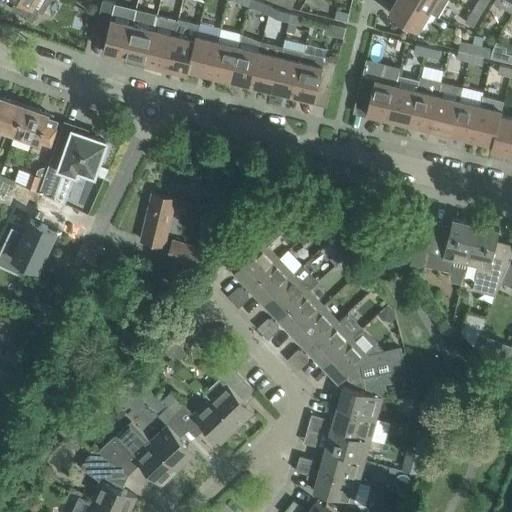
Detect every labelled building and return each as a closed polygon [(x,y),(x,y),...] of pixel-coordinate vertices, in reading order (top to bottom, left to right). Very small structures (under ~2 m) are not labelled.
[(15,0),(11,8),(33,21),(39,10),(43,12),(50,0),(15,0)] [(125,56),(136,9),(135,13),(114,8),(116,1),(109,0),(102,0),(95,32),(107,35),(103,51),(125,56)] [(263,0),(250,0),(249,5),(268,12),(272,4),(263,0)] [(418,29),(429,10),(412,0),(395,0),(389,12),(418,29)] [(412,0),(429,10),(438,15),(447,0),(412,0)] [(476,0),(471,10),(479,15),(488,0),(476,0)] [(289,21),(292,11),(279,8),(276,17),(289,21)] [(146,61),(157,14),(145,11),(144,14),(137,12),(137,9),(136,9),(125,56),(146,61)] [(337,9),(335,17),(346,20),(348,11),(337,9)] [(473,26),(479,15),(471,10),(464,21),(473,26)] [(301,24),(303,14),(292,11),(289,21),(301,24)] [(167,66),(179,17),(178,17),(178,19),(157,14),(146,61),(167,66)] [(179,17),(167,66),(188,72),(189,67),(197,34),(200,22),(190,20),(179,17)] [(252,83),(260,50),(262,40),(242,32),(239,45),(231,78),(252,83)] [(210,73),(218,39),(197,34),(189,67),(210,73)] [(231,78),(239,45),(218,39),(210,73),(231,78)] [(471,52),(473,43),(460,40),(458,48),(471,52)] [(508,45),(495,41),(493,47),(492,48),(490,57),(511,62),(511,59),(511,52),(506,51),(508,45)] [(426,55),(428,46),(415,43),(413,52),(426,55)] [(492,48),(493,47),(473,43),(471,52),(484,55),(490,57),(492,48)] [(294,93),(304,50),(283,45),(281,55),(273,88),(294,93)] [(428,46),(426,55),(438,58),(440,48),(428,46)] [(469,61),(471,52),(458,48),(456,57),(469,61)] [(273,88),(281,55),(260,50),(252,83),(273,88)] [(337,61),(325,58),(326,55),(304,50),(294,93),(315,99),(319,83),(331,86),(337,61)] [(483,55),(484,55),(471,52),(469,61),(482,63),(483,55)] [(510,76),(511,67),(511,66),(499,63),(497,73),(510,76)] [(398,76),(376,71),(364,68),(358,93),(370,96),(366,111),(389,117),(397,83),(396,83),(398,76)] [(397,83),(389,117),(410,122),(418,89),(417,88),(419,78),(399,73),(398,76),(396,83),(397,83)] [(439,94),(438,94),(441,81),(420,76),(419,78),(417,88),(418,89),(410,122),(430,127),(439,94)] [(439,94),(430,127),(451,132),(460,99),(463,87),(441,81),(438,94),(439,94)] [(481,104),(472,137),(493,142),(492,146),(492,147),(501,114),(502,109),(504,100),(482,94),(480,104),(481,104)] [(15,132),(25,104),(0,95),(0,96),(0,145),(0,146),(6,129),(15,132)] [(472,137),(480,104),(460,99),(451,132),(472,137)] [(25,104),(15,132),(51,145),(57,129),(56,128),(58,120),(48,117),(50,112),(25,104)] [(511,151),(511,116),(501,114),(492,147),(511,151)] [(54,198),(65,168),(76,172),(78,167),(94,173),(100,157),(104,158),(108,146),(104,145),(106,141),(73,129),(69,140),(58,136),(45,173),(39,190),(54,198)] [(35,188),(39,175),(30,171),(25,184),(35,188)] [(40,222),(44,214),(59,221),(67,203),(54,198),(39,190),(35,188),(25,184),(18,181),(10,198),(38,212),(34,220),(31,218),(25,231),(12,225),(0,250),(0,263),(22,274),(23,273),(21,272),(26,261),(39,267),(56,230),(40,222)] [(164,244),(176,197),(152,192),(141,239),(164,244)] [(241,246),(231,255),(240,264),(234,269),(249,285),(279,257),(267,244),(296,217),(284,205),(241,246)] [(466,261),(475,222),(453,216),(446,244),(429,240),(423,264),(452,271),(455,258),(466,261)] [(501,281),(511,254),(511,243),(497,239),(500,228),(475,222),(466,261),(479,264),(473,288),(495,294),(501,281)] [(308,232),(313,239),(319,233),(314,227),(308,232)] [(203,246),(172,237),(166,258),(197,267),(203,246)] [(429,240),(417,237),(411,261),(423,264),(429,240)] [(329,241),(321,249),(329,257),(338,248),(330,240),(329,241)] [(511,254),(501,281),(511,286),(511,285),(511,254)] [(264,300),(293,272),(279,257),(249,285),(264,300)] [(278,316),(308,288),(317,279),(302,263),(293,272),(264,300),(278,316)] [(233,300),(245,289),(242,286),(238,286),(228,295),(233,300)] [(374,287),(367,294),(375,302),(382,296),(374,287)] [(294,332),(323,304),(308,288),(278,316),(294,332)] [(233,300),(238,307),(249,297),(249,293),(245,289),(233,300)] [(309,348),(338,320),(323,304),(294,332),(309,348)] [(460,327),(474,346),(487,316),(467,311),(465,325),(460,327)] [(262,331),(274,320),(271,317),(268,317),(257,327),(262,331)] [(262,331),(268,338),(278,328),(279,325),(274,320),(262,331)] [(323,363),(353,335),(338,320),(309,348),(323,363)] [(353,335),(323,363),(339,380),(347,373),(348,380),(378,373),(394,369),(408,366),(405,350),(401,351),(400,346),(386,349),(387,351),(372,355),(371,355),(369,352),(353,335)] [(182,346),(183,345),(174,336),(162,347),(171,356),(177,362),(187,352),(182,346)] [(6,349),(18,354),(22,345),(10,340),(6,349)] [(497,349),(494,354),(505,359),(507,353),(511,345),(500,340),(497,349)] [(14,361),(18,354),(6,349),(3,356),(14,361)] [(292,363),(304,352),(301,349),(298,349),(287,358),(292,363)] [(292,363),(298,370),(308,360),(308,356),(304,352),(292,363)] [(209,398),(237,427),(254,410),(248,404),(243,398),(253,389),(255,391),(256,390),(224,356),(222,355),(210,366),(220,377),(204,392),(209,398)] [(511,511),(511,361),(510,361),(499,388),(511,393),(511,511)] [(337,406),(376,417),(382,395),(378,373),(348,380),(350,386),(343,384),(337,406)] [(168,405),(174,412),(183,403),(171,390),(162,399),(168,405)] [(220,442),(237,427),(209,398),(193,413),(220,442)] [(165,421),(174,412),(168,405),(158,414),(165,421)] [(370,438),(376,417),(337,406),(331,427),(370,438)] [(310,421),(326,425),(327,420),(325,417),(312,413),(310,421)] [(410,418),(409,425),(420,427),(421,420),(419,415),(416,414),(410,418)] [(151,440),(143,432),(131,419),(116,434),(115,434),(97,450),(128,474),(140,463),(161,485),(178,469),(150,440),(151,440)] [(65,420),(58,428),(66,437),(74,429),(65,420)] [(324,430),(326,425),(310,421),(307,428),(321,432),(324,430)] [(178,469),(195,452),(168,423),(151,440),(150,440),(178,469)] [(365,458),(370,438),(331,427),(326,447),(365,458)] [(128,474),(97,450),(93,447),(80,466),(100,479),(90,500),(116,511),(129,511),(137,495),(122,488),(128,474)] [(359,479),(365,458),(326,447),(320,468),(359,479)] [(298,462),(314,467),(315,462),(314,459),(300,455),(298,462)] [(314,467),(298,462),(296,470),(308,473),(307,477),(317,480),(314,490),(353,501),(354,497),(359,479),(320,468),(320,469),(314,467)] [(417,473),(419,466),(404,462),(402,469),(417,473)] [(397,492),(390,511),(402,511),(408,495),(397,492)] [(79,495),(71,511),(116,511),(90,500),(79,495)] [(288,506),(295,511),(298,511),(303,506),(294,499),(288,506)] [(331,511),(316,500),(306,511),(331,511)]
